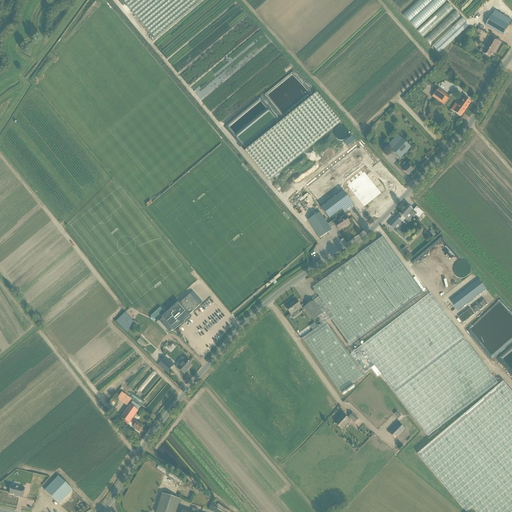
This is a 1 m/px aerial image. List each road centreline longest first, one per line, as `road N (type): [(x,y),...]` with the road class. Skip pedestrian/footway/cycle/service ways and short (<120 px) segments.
road 1 (unclassified): [(106,506),(220,348),(393,212),(465,133),(511,54)]
road 2 (unknown): [(376,227),(503,374)]
road 3 (unknown): [(271,302),(341,403)]
